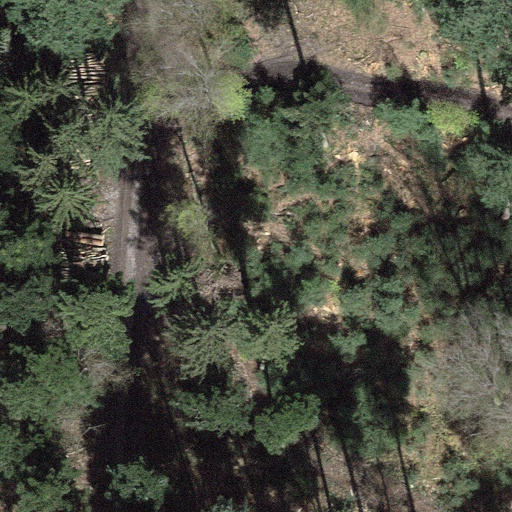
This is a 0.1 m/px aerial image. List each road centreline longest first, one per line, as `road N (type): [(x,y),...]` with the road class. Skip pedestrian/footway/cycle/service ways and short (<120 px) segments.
road 1 (track): [(154,0),(118,511)]
road 2 (track): [(143,72),(511,156)]
